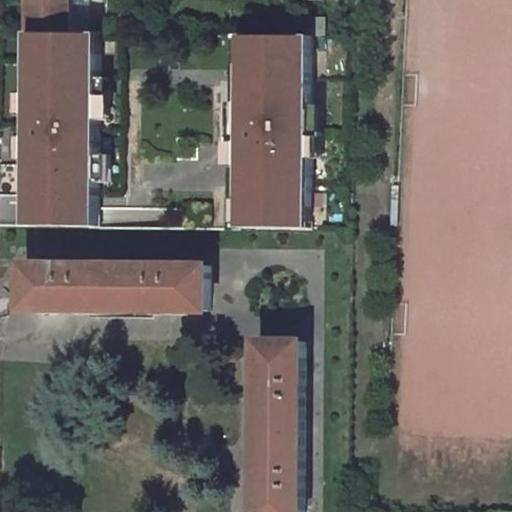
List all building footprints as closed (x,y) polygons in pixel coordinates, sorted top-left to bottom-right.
[(357,0),(358,21),(375,22),(375,0),(357,0)] [(49,4),(32,4),(32,6),(25,6),(25,22),(32,22),(32,37),(72,38),(73,4),(49,4)] [(298,40),(329,41),(330,25),(298,24),(298,40)] [(401,187),(399,226),(407,226),(408,187),(401,187)] [(214,272),(28,271),(28,319),(214,320),(214,272)] [(308,511),(310,344),(264,343),(262,511),(308,511)]
